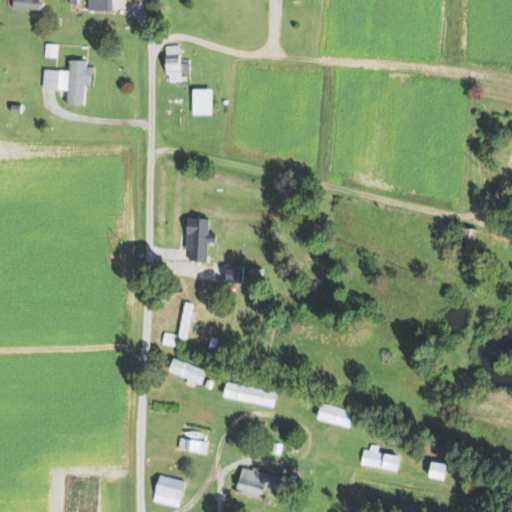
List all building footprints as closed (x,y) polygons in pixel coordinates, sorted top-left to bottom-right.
[(39,0),(39,9),(12,7),(12,0),(39,0)] [(112,0),(112,10),(88,10),(88,0),(112,0)] [(58,44),(57,58),(44,57),(45,43),(58,44)] [(179,46),(180,58),(189,58),(189,72),(180,72),(181,81),(169,82),(169,74),(166,74),(165,46),(179,46)] [(86,60),(86,67),(91,68),(90,87),(85,86),(83,106),(64,104),(65,91),(41,89),(42,69),(55,70),(68,71),(69,59),(86,60)] [(211,88),(212,108),(193,109),(192,89),(211,88)] [(209,218),(208,233),(216,234),(215,242),(207,242),(206,262),(189,261),(189,249),(186,249),(187,217),(209,218)] [(458,226),(476,229),(472,250),(455,247),(458,226)] [(243,266),(242,282),(225,281),(226,265),(243,266)] [(261,267),(261,280),(249,280),(249,267),(261,267)] [(185,302),(193,303),(186,339),(177,337),(185,302)] [(176,334),(174,346),(162,344),(164,332),(176,334)] [(210,337),(218,338),(215,348),(208,347),(210,337)] [(206,370),(201,384),(195,382),(193,386),(185,383),(187,377),(169,369),(173,358),(206,370)] [(207,379),(214,382),(210,389),(204,387),(207,379)] [(276,392),(272,407),(223,396),(226,381),(276,392)] [(321,402),(354,411),(349,428),(317,419),(321,402)] [(208,441),(206,453),(178,449),(179,437),(208,441)] [(273,442),(282,444),(280,455),(271,453),(273,442)] [(400,455),(397,469),(361,464),(363,449),(370,450),(371,445),(378,446),(377,452),(400,455)] [(447,464),(444,479),(429,476),(432,461),(447,464)] [(282,477),(279,493),(263,489),(261,494),(259,494),(258,497),(240,493),(241,488),(238,487),(243,467),(282,477)] [(159,474),(185,481),(178,506),(153,501),(159,474)]
